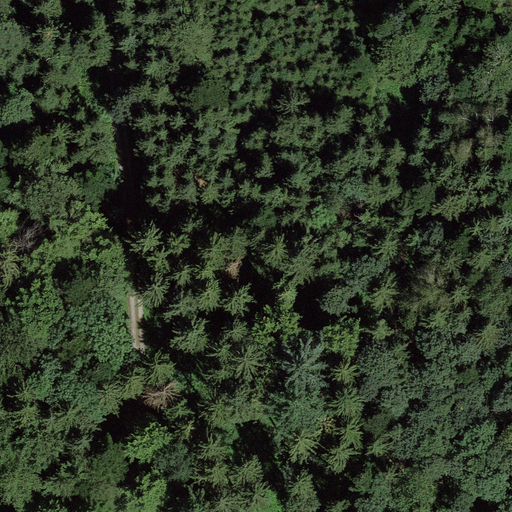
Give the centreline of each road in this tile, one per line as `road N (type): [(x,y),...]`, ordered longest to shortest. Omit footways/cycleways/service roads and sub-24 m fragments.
road 1 (track): [(109,0),(139,425),(160,511)]
road 2 (track): [(511,406),(354,511)]
